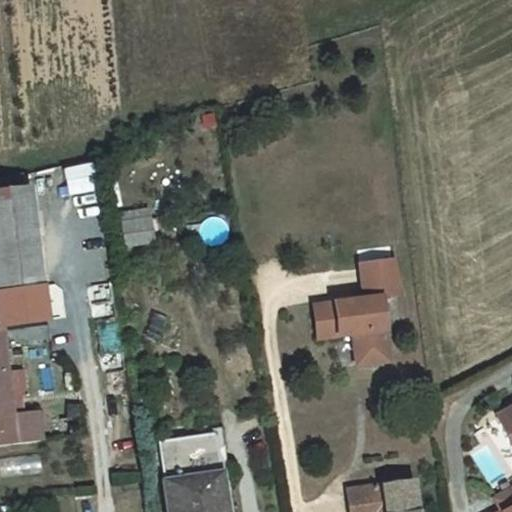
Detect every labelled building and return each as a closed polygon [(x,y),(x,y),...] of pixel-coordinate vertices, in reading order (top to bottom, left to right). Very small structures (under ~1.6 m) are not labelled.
[(0,198),(0,303),(36,296),(22,195),(0,198)] [(155,242),(152,217),(127,223),(129,246),(155,242)] [(375,297),(309,306),(314,339),(349,334),(353,365),(384,361),(375,297)] [(4,332),(0,331),(0,451),(45,447),(42,414),(16,418),(4,332)] [(511,409),(495,418),(511,450),(511,409)] [(223,511),(213,439),(155,450),(163,511),(223,511)] [(352,511),(418,511),(416,488),(352,497),(352,511)] [(511,511),(511,489),(491,501),(496,511),(511,511)]
